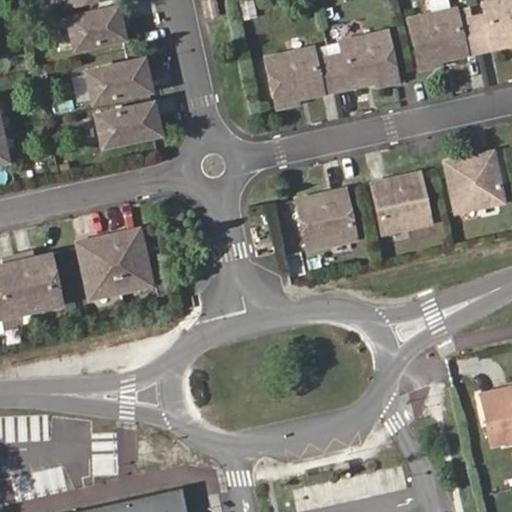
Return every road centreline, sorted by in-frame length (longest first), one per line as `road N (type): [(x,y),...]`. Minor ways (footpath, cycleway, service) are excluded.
road 1 (tertiary): [(172,391),(191,430),(231,444),(347,417),(384,395),(386,338)]
road 2 (residential): [(511,100),(214,164)]
road 3 (residential): [(214,164),(0,211)]
road 4 (tertiary): [(172,391),(0,390)]
road 5 (residential): [(179,0),(214,164)]
road 6 (residential): [(214,164),(251,324)]
road 7 (tertiary): [(386,338),(360,311),(338,307),(251,324)]
road 8 (tertiary): [(386,338),(511,284)]
